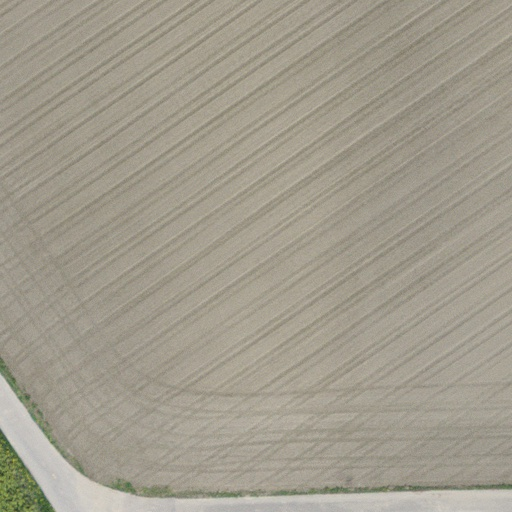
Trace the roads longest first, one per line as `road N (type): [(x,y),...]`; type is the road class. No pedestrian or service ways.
road 1 (unclassified): [(270,511),(511,504)]
road 2 (unclassified): [(0,400),(81,511)]
